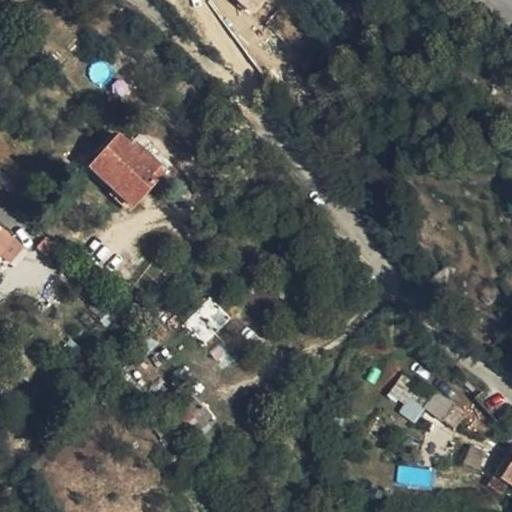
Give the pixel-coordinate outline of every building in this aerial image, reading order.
[(129,129),(124,124),(110,111),(82,142),(126,184),(149,158),(143,153),(153,143),(133,124),(129,129)] [(128,120),(124,124),(129,129),(133,124),(128,120)] [(143,153),(149,158),(158,148),(153,143),(143,153)] [(396,411),(415,422),(435,389),(413,376),(403,391),(407,393),(396,411)] [(426,411),(441,417),(448,399),(433,393),(426,411)] [(511,448),(510,447),(491,482),(511,493),(511,448)]
